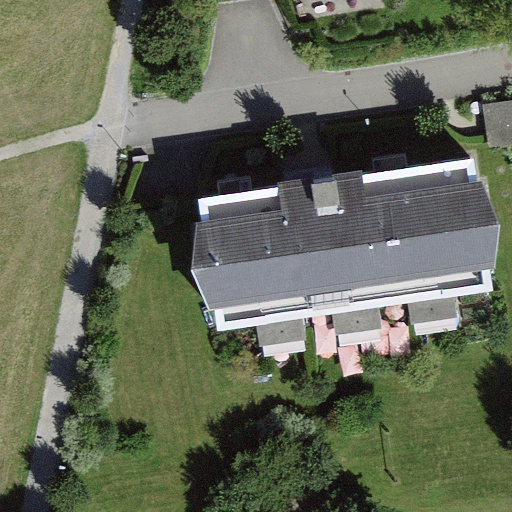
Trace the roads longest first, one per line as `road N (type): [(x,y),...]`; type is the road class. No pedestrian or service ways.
road 1 (residential): [(110,129),(511,64)]
road 2 (track): [(35,511),(110,129)]
road 3 (track): [(110,129),(138,0)]
